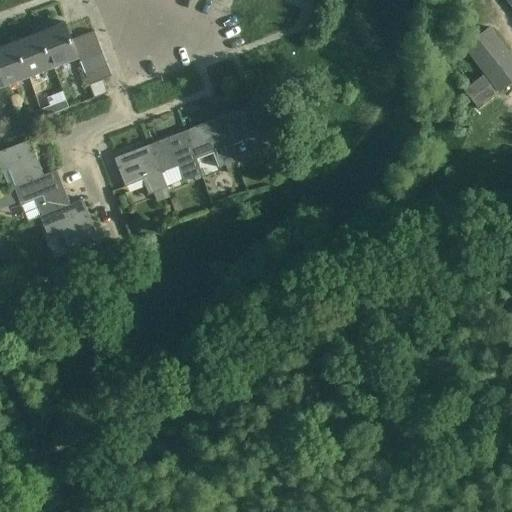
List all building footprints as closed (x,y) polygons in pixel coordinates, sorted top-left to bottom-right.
[(54,67),(80,57),(81,62),(104,53),(100,42),(96,31),(73,40),(67,23),(41,33),(54,67)] [(511,55),(490,28),(466,47),(501,92),(511,83),(511,55)] [(17,42),(30,76),(54,67),(41,33),(17,42)] [(0,48),(0,70),(6,86),(30,76),(17,42),(0,48)] [(81,62),(86,73),(109,64),(104,53),(81,62)] [(109,64),(86,73),(90,84),(113,76),(109,64)] [(483,77),(464,92),(478,110),(497,95),(483,77)] [(90,84),(92,90),(95,97),(109,92),(104,79),(90,84)] [(45,117),(70,107),(67,99),(42,109),(45,117)] [(272,147),(273,147),(257,103),(222,117),(233,146),(248,140),(254,154),(262,151),(265,157),(274,154),(272,147)] [(21,126),(45,117),(42,109),(18,118),(21,126)] [(238,160),(233,146),(222,117),(187,130),(198,160),(213,154),(219,168),(238,160)] [(0,133),(21,126),(18,118),(0,124),(0,133)] [(204,174),(198,160),(187,130),(151,144),(163,173),(178,167),(184,182),(204,174)] [(0,173),(8,171),(13,186),(45,174),(31,139),(0,151),(0,173)] [(168,187),(163,173),(151,144),(116,158),(127,187),(143,181),(149,195),(168,187)] [(58,169),(45,174),(13,186),(21,206),(34,201),(40,216),(71,204),(58,169)] [(50,254),(53,263),(97,246),(94,237),(98,236),(84,199),(71,204),(40,216),(48,236),(63,231),(69,247),(50,254)]
